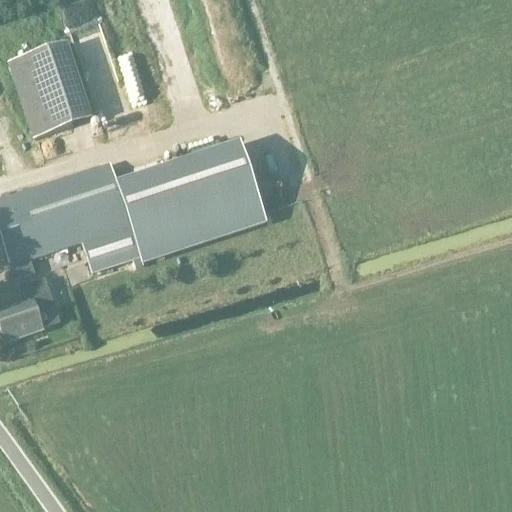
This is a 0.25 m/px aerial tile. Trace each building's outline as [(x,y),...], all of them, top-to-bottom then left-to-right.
[(73,0),(56,6),(77,63),(101,54),(81,0),(73,0)] [(142,26),(162,95),(189,87),(169,18),(142,26)] [(64,48),(6,67),(32,144),(89,125),(64,48)] [(113,187),(108,170),(107,168),(0,203),(0,247),(12,284),(32,278),(27,264),(80,247),(90,278),(138,261),(140,269),(265,228),(238,146),(113,187)] [(19,308),(0,314),(0,341),(2,347),(40,335),(34,317),(52,311),(43,283),(15,293),(19,308)]
